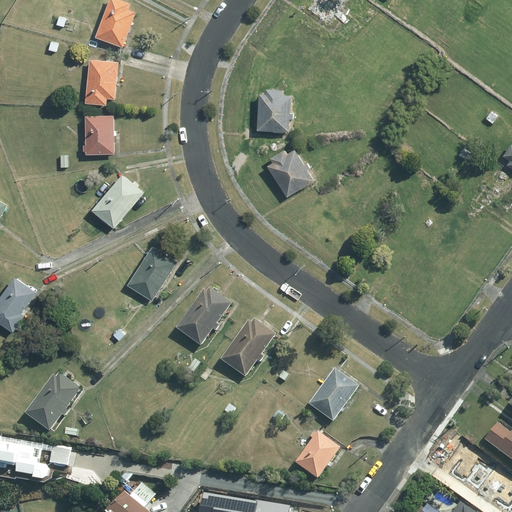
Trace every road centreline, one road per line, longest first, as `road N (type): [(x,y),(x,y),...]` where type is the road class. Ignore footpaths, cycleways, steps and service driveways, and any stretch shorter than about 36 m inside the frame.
road 1 (residential): [(451,388),(268,259),(220,212),(199,168),(194,104),(205,54),(239,0)]
road 2 (residential): [(359,511),(451,388)]
